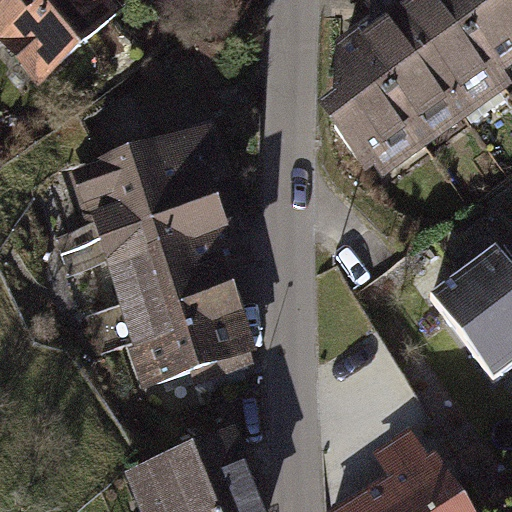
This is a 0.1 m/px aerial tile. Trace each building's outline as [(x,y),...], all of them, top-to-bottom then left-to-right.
[(0,0),(0,43),(50,0),(0,0)] [(50,0),(5,40),(32,71),(43,71),(52,82),(126,17),(111,0),(50,0)] [(503,69),(453,0),(420,0),(398,16),(460,101),(503,69)] [(511,63),(511,0),(454,0),(504,69),(511,63)] [(459,101),(398,16),(354,48),(416,132),(459,101)] [(416,133),(354,48),(341,58),(337,121),(370,167),(416,133)] [(243,82),(217,97),(225,113),(252,98),(243,82)] [(183,146),(85,180),(151,369),(204,350),(209,363),(253,347),(212,231),(229,225),(213,179),(197,185),(183,146)] [(511,372),(511,258),(503,247),(439,295),(502,380),(511,372)] [(262,511),(231,437),(135,476),(150,511),(262,511)] [(398,475),(339,511),(459,511),(413,437),(385,454),(398,475)]
